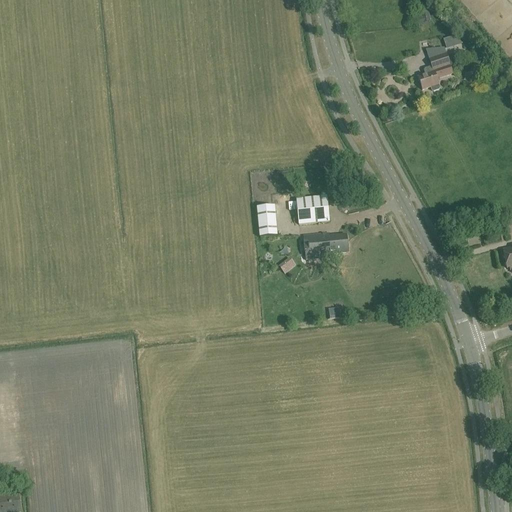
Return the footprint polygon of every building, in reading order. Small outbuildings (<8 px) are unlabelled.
[(433,54),(446,52),(445,45),(431,47),(433,54)] [(438,85),(437,80),(452,74),(445,54),(429,60),(432,68),(425,70),(424,72),(426,76),(418,79),(422,91),(430,88),(432,91),(434,92),(438,91),(439,89),(438,85)] [(296,74),(292,75),(297,88),(302,86),(296,74)] [(330,224),(328,197),(296,200),(299,226),(330,224)] [(259,231),(276,230),(274,201),(258,202),(259,231)] [(331,255),(348,253),(346,235),(329,237),(329,234),(303,236),(305,260),(331,258),(331,255)] [(507,269),(510,269),(510,271),(511,270),(511,249),(503,251),(507,269)] [(21,511),(19,493),(0,494),(0,511),(21,511)]
